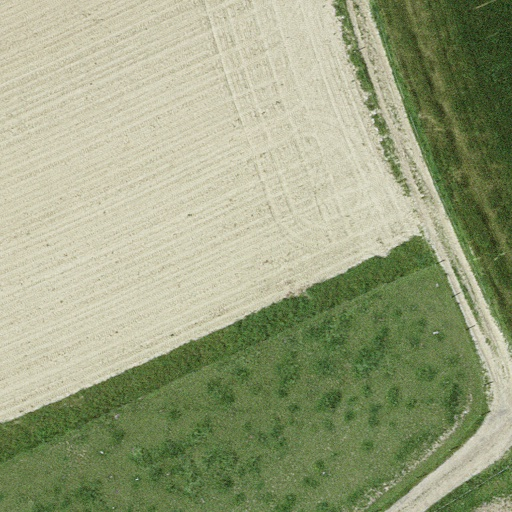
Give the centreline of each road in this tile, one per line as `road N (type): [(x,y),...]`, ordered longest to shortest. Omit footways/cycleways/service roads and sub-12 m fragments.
road 1 (track): [(511,388),(356,0)]
road 2 (track): [(511,426),(413,511)]
